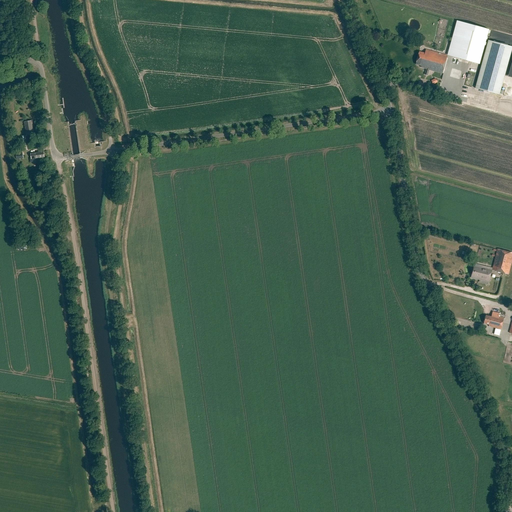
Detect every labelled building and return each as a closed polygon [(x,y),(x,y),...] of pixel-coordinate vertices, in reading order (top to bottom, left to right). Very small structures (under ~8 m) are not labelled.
[(457,21),(447,56),(479,64),(488,30),(457,21)] [(511,46),(488,40),(475,88),(499,95),(511,47),(511,46)] [(442,74),(447,56),(426,50),(425,53),(419,52),(416,64),(421,66),(421,67),(425,69),(427,69),(426,71),(425,75),(428,76),(429,70),(442,74)] [(34,133),(32,121),(25,122),(26,134),(34,133)] [(43,152),(30,154),(31,159),(30,159),(30,162),(36,162),(35,159),(44,158),(43,152)] [(511,252),(498,249),(492,271),(509,274),(511,261),(511,252)] [(472,276),(477,277),(477,278),(488,281),(491,270),(480,267),(479,269),(474,267),(472,276)] [(489,325),(489,326),(501,330),(504,316),(499,315),(499,314),(494,312),(493,315),(492,315),(491,317),(486,315),(484,323),(489,325)]
